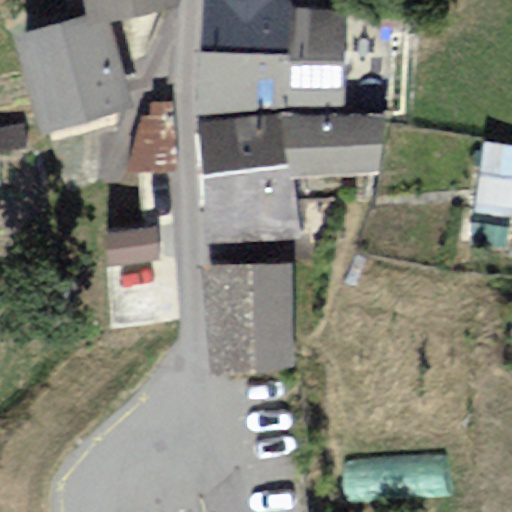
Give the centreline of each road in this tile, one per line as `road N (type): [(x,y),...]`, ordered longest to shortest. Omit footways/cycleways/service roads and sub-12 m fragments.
road 1 (residential): [(192,0),(189,433)]
road 2 (track): [(189,433),(82,511)]
